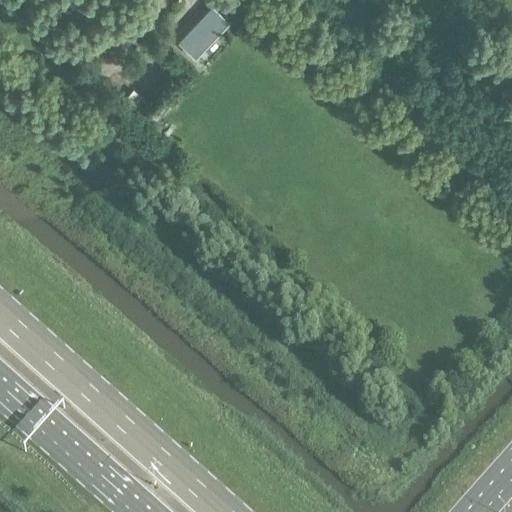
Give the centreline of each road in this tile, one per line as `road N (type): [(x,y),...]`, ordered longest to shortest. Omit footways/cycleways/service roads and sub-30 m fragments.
road 1 (primary): [(226,511),(0,307)]
road 2 (track): [(194,0),(106,95),(0,0)]
road 3 (primary): [(0,393),(130,511)]
